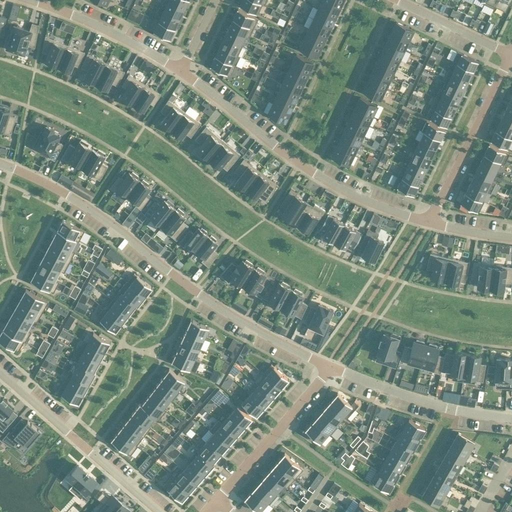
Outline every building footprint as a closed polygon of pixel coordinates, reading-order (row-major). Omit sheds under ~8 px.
[(143,0),(140,6),(149,10),(152,4),(144,0),(143,0)] [(184,10),(164,0),(163,0),(164,0),(168,2),(164,11),(180,19),(184,10)] [(189,0),(164,0),(184,10),(189,0)] [(265,6),(265,5),(254,0),(242,0),(240,6),(258,14),(263,5),(265,6)] [(324,0),(322,0),(318,9),(336,17),(340,7),(324,0)] [(497,0),(485,0),(484,4),(494,9),(497,0)] [(497,0),(494,9),(496,6),(505,10),(510,0),(497,0)] [(134,21),(138,11),(132,8),(127,18),(134,21)] [(233,19),(254,29),(259,19),(238,9),(233,19)] [(318,9),(314,19),(331,27),(336,17),(318,9)] [(180,19),(164,11),(159,21),(155,19),(175,29),(180,19)] [(175,29),(155,19),(150,29),(154,31),(170,39),(175,29)] [(249,38),(254,29),(233,19),(229,28),(249,38)] [(314,19),(309,28),(326,37),(331,27),(314,19)] [(63,21),(59,29),(72,34),(75,26),(63,21)] [(392,32),(409,40),(414,30),(397,22),(392,32)] [(14,25),(7,48),(24,54),(27,45),(35,48),(39,25),(32,23),(30,30),(14,25)] [(275,27),(272,32),(273,33),(278,36),(281,30),(275,27)] [(249,39),(249,38),(229,28),(224,37),(243,46),(247,38),(249,39)] [(309,28),(304,38),(322,46),(326,37),(309,28)] [(392,32),(387,42),(404,50),(409,40),(392,32)] [(54,65),(59,67),(68,45),(45,36),(42,52),(49,55),(45,63),(53,66),(54,65)] [(238,55),(243,46),(224,37),(220,47),(238,55)] [(322,46),(304,38),(300,48),(317,56),(322,46)] [(399,60),(404,50),(387,42),(382,52),(399,60)] [(68,45),(59,67),(70,72),(73,65),(79,67),(85,52),(68,45)] [(238,56),(238,55),(220,47),(215,56),(236,66),(236,65),(232,63),(236,55),(238,56)] [(453,61),(457,63),(473,71),(478,61),(458,51),(453,61)] [(378,61),(395,69),(399,60),(382,52),(378,61)] [(94,83),(96,84),(107,63),(88,53),(81,68),(88,71),(84,78),(86,79),(85,81),(93,85),(94,83)] [(297,55),(292,65),(309,73),(314,63),(297,55)] [(231,76),(236,66),(215,56),(211,66),(231,76)] [(408,70),(412,64),(403,58),(399,64),(408,70)] [(378,61),(373,71),(390,79),(395,69),(378,61)] [(107,63),(96,84),(98,85),(97,87),(104,90),(105,89),(108,90),(111,83),(117,86),(125,72),(107,63)] [(473,71),(457,63),(453,72),(469,80),(473,71)] [(235,70),(246,74),(249,68),(237,64),(235,70)] [(287,74),(304,83),(309,73),(292,65),(287,74)] [(385,89),(390,79),(373,71),(368,81),(385,89)] [(469,80),(453,72),(448,81),(465,89),(469,80)] [(133,105),(146,84),(129,74),(122,86),(127,89),(122,98),(133,105)] [(304,83),(287,74),(282,84),(299,92),(304,83)] [(171,89),(179,93),(185,82),(177,78),(171,89)] [(465,89),(448,81),(446,80),(442,90),(460,98),(465,89)] [(381,99),(385,89),(368,81),(363,91),(381,99)] [(161,94),(146,84),(133,105),(144,111),(149,103),(154,106),(161,94)] [(278,94),(295,102),(299,92),(282,84),(278,94)] [(460,98),(442,90),(440,89),(435,98),(440,100),(456,108),(460,98)] [(295,102),(278,94),(273,103),(290,112),(295,102)] [(356,107),(373,115),(377,105),(360,97),(356,107)] [(431,107),(435,109),(451,117),(456,108),(440,100),(435,98),(431,107)] [(161,122),(172,130),(185,112),(169,100),(161,111),(166,115),(161,122)] [(290,112),(273,103),(268,114),(285,122),(290,112)] [(0,105),(0,132),(3,133),(4,131),(11,133),(15,120),(8,118),(10,111),(7,110),(8,108),(0,106),(0,105)] [(356,107),(351,117),(368,125),(373,115),(356,107)] [(426,117),(447,127),(451,117),(435,109),(431,107),(426,117)] [(511,114),(505,111),(501,121),(511,126),(511,114)] [(185,112),(172,130),(182,138),(187,131),(192,135),(201,123),(185,112)] [(346,127),(363,135),(368,125),(351,117),(346,127)] [(422,131),(424,132),(440,139),(445,130),(427,121),(422,131)] [(496,130),(511,138),(511,126),(501,121),(496,130)] [(61,134),(54,130),(47,126),(40,139),(38,138),(34,146),(36,147),(49,154),(48,157),(55,161),(63,144),(57,141),(61,134)] [(206,157),(209,159),(224,141),(206,126),(195,139),(196,140),(198,139),(203,144),(202,145),(198,150),(199,152),(198,153),(205,158),(206,157)] [(341,136),(359,145),(363,135),(346,127),(341,136)] [(507,148),(511,138),(496,130),(491,141),(507,148)] [(420,141),(436,149),(440,139),(424,132),(420,141)] [(341,136),(337,146),(354,154),(359,145),(341,136)] [(81,169),(92,149),(87,146),(88,144),(81,140),(76,148),(70,144),(61,158),(81,169)] [(224,141),(209,159),(219,168),(221,166),(227,170),(240,154),(224,141)] [(436,149),(420,141),(415,150),(432,158),(436,149)] [(484,154),(501,162),(505,164),(510,154),(489,144),(484,154)] [(349,165),(354,154),(337,146),(332,156),(349,165)] [(97,152),(92,149),(81,169),(100,180),(108,166),(101,162),(105,154),(98,150),(97,152)] [(432,158),(415,150),(411,159),(427,167),(432,158)] [(480,164),(496,172),(501,162),(484,154),(480,164)] [(244,189),(246,190),(260,172),(244,159),(234,171),(241,176),(236,182),(238,184),(236,185),(243,190),(244,189)] [(427,167),(411,159),(407,168),(423,176),(427,167)] [(496,172),(480,164),(475,173),(491,181),(496,172)] [(398,176),(418,185),(423,176),(407,168),(402,166),(398,176)] [(362,176),(368,179),(370,173),(365,170),(362,176)] [(127,197),(140,180),(138,178),(139,177),(132,172),(131,174),(129,172),(124,179),(119,176),(110,188),(115,192),(117,190),(127,197)] [(260,172),(246,190),(248,192),(247,193),(254,198),(255,197),(257,198),(258,196),(266,203),(278,185),(260,172)] [(470,183),(487,191),(491,193),(496,183),(491,181),(475,173),(470,183)] [(70,188),(74,181),(62,174),(58,181),(70,188)] [(414,195),(418,185),(398,176),(393,185),(414,195)] [(142,181),(140,180),(127,197),(137,205),(136,206),(141,209),(149,198),(145,195),(150,188),(148,186),(149,184),(143,180),(142,181)] [(95,193),(74,181),(70,188),(91,200),(95,193)] [(487,191),(470,183),(466,193),(482,201),(487,191)] [(293,222),(306,202),(296,195),(297,193),(291,189),(280,206),(286,209),(282,215),(293,222)] [(335,195),(325,189),(323,194),(333,199),(335,195)] [(110,191),(103,201),(108,205),(115,196),(110,191)] [(484,202),(482,201),(466,193),(461,203),(479,212),(484,202)] [(144,214),(160,227),(175,208),(173,206),(174,205),(168,200),(167,201),(165,200),(160,205),(155,201),(144,214)] [(313,207),(306,202),(293,222),(294,222),(298,224),(298,225),(308,232),(316,219),(319,221),(325,211),(315,204),(313,207)] [(175,208),(160,227),(177,241),(187,227),(180,222),(185,216),(183,215),(184,213),(178,208),(177,210),(175,208)] [(323,236),(334,243),(345,223),(328,214),(320,229),(325,232),(323,236)] [(382,217),(379,223),(387,226),(389,219),(382,217)] [(63,219),(57,230),(79,241),(85,231),(63,219)] [(345,223),(334,243),(345,249),(347,245),(354,249),(362,233),(345,223)] [(86,229),(89,237),(100,231),(96,224),(86,229)] [(185,245),(194,252),(208,235),(206,234),(207,232),(202,228),(200,229),(199,228),(194,234),(189,230),(179,243),(183,247),(185,245)] [(377,238),(379,234),(368,229),(362,242),(367,245),(362,255),(375,261),(384,242),(377,238)] [(79,241),(57,230),(58,231),(53,241),(75,252),(71,249),(76,240),(79,242),(79,241)] [(152,237),(146,232),(141,238),(146,243),(152,237)] [(208,235),(194,252),(203,259),(201,261),(208,267),(219,254),(212,249),(217,243),(215,241),(217,240),(211,235),(210,237),(208,235)] [(444,236),(442,244),(452,246),(454,238),(444,236)] [(53,241),(48,251),(70,262),(75,252),(53,241)] [(153,248),(159,253),(163,248),(157,242),(153,248)] [(95,244),(93,248),(101,253),(103,248),(95,244)] [(510,247),(496,245),(495,252),(509,254),(510,247)] [(93,248),(92,248),(94,249),(92,254),(98,257),(101,253),(93,248)] [(110,249),(106,254),(112,259),(117,254),(110,249)] [(65,272),(70,262),(48,251),(43,261),(65,272)] [(445,281),(450,258),(430,253),(427,269),(433,270),(431,279),(439,281),(439,279),(445,281)] [(470,262),(450,258),(445,281),(450,282),(450,284),(458,286),(459,282),(465,283),(470,262)] [(90,260),(84,270),(90,273),(95,263),(90,260)] [(231,280),(242,287),(254,267),(252,266),(253,264),(246,260),(245,262),(243,260),(239,266),(237,264),(237,265),(232,262),(220,275),(229,283),(231,280)] [(43,261),(37,271),(59,282),(60,282),(55,280),(60,270),(64,273),(65,272),(43,261)] [(491,289),(494,264),(474,262),(471,278),(479,279),(478,287),(491,289)] [(100,263),(96,268),(103,273),(107,268),(100,263)] [(511,282),(511,266),(494,264),(491,289),(493,289),(493,291),(501,292),(501,290),(504,290),(504,284),(511,284),(511,282)] [(254,267),(242,287),(261,299),(262,297),(270,284),(271,283),(264,278),(266,275),(264,273),(265,272),(258,267),(257,269),(254,267)] [(59,282),(37,271),(32,281),(31,280),(30,281),(54,293),(59,282)] [(126,282),(146,297),(146,296),(147,295),(153,288),(145,281),(141,278),(134,273),(127,282),(126,282)] [(88,282),(83,292),(90,296),(96,286),(88,282)] [(119,291),(139,306),(146,297),(126,282),(119,291)] [(270,284),(262,297),(266,300),(265,302),(281,310),(282,308),(291,289),(289,288),(290,286),(282,282),(281,284),(279,283),(276,288),(270,284)] [(21,300),(43,312),(49,302),(26,289),(25,289),(27,290),(21,300)] [(73,290),(73,289),(69,295),(76,299),(79,293),(73,290)] [(291,289),(282,308),(301,318),(308,305),(301,301),(304,296),(301,295),(302,293),(295,289),(294,291),(291,289)] [(119,292),(112,300),(130,314),(137,305),(138,306),(139,306),(119,291),(119,292)] [(37,322),(43,312),(21,300),(15,310),(37,322)] [(104,308),(123,323),(128,316),(129,314),(130,314),(112,300),(106,309),(104,307),(104,308)] [(230,306),(245,315),(248,309),(234,300),(230,306)] [(84,314),(88,306),(78,301),(74,309),(84,314)] [(323,332),(334,310),(319,303),(315,311),(310,308),(304,322),(309,324),(309,326),(323,332)] [(62,307),(59,313),(66,317),(69,311),(62,307)] [(123,323),(104,308),(96,317),(115,332),(116,332),(121,325),(122,323),(123,323)] [(15,310),(10,320),(31,332),(32,332),(28,329),(33,320),(37,323),(37,322),(15,310)] [(187,329),(205,337),(209,328),(205,326),(205,325),(201,323),(200,324),(191,320),(191,319),(187,327),(187,328),(187,329)] [(26,342),(31,332),(10,320),(4,329),(3,328),(3,329),(26,342)] [(63,327),(69,330),(72,324),(67,321),(63,327)] [(278,325),(275,331),(283,335),(286,330),(278,325)] [(26,342),(3,329),(0,333),(0,340),(19,351),(24,342),(26,342)] [(70,340),(73,335),(62,329),(59,334),(70,340)] [(182,339),(200,348),(205,337),(187,329),(187,330),(186,329),(182,339)] [(86,342),(105,353),(105,352),(106,350),(111,342),(110,342),(93,333),(88,343),(86,342)] [(381,338),(381,339),(380,343),(379,344),(381,344),(377,354),(391,359),(389,365),(395,367),(400,352),(395,350),(396,345),(398,345),(401,337),(391,333),(390,335),(384,333),(382,339),(381,338)] [(177,350),(195,358),(200,348),(182,339),(181,341),(180,343),(177,350)] [(399,362),(420,368),(426,345),(424,344),(424,342),(417,340),(416,342),(414,341),(412,348),(405,346),(399,362)] [(86,342),(80,352),(100,363),(100,362),(101,360),(105,353),(86,342)] [(441,374),(441,372),(444,357),(437,355),(439,348),(437,348),(437,346),(429,343),(429,345),(426,345),(420,368),(441,374)] [(245,345),(240,354),(243,356),(245,357),(250,348),(245,345)] [(51,362),(56,352),(54,351),(51,349),(45,359),(51,362)] [(195,359),(195,358),(177,350),(176,351),(177,351),(176,353),(175,353),(171,362),(172,362),(195,372),(200,361),(195,359)] [(74,362),(96,374),(96,373),(94,372),(95,370),(100,363),(80,352),(82,353),(77,363),(74,361),(74,362)] [(444,357),(441,372),(463,375),(466,354),(455,352),(455,354),(445,352),(444,357)] [(243,356),(240,354),(236,361),(241,366),(247,359),(245,358),(245,357),(243,356)] [(466,354),(463,375),(476,378),(476,381),(483,382),(486,364),(479,363),(481,356),(466,354)] [(497,358),(496,380),(510,381),(510,386),(511,386),(511,365),(511,364),(511,358),(503,358),(503,359),(497,358)] [(45,359),(41,366),(47,369),(51,362),(45,359)] [(90,384),(96,374),(74,362),(69,372),(90,384)] [(227,362),(222,371),(225,373),(230,364),(227,362)] [(241,370),(234,364),(230,372),(235,376),(241,370)] [(271,364),(263,374),(281,389),(281,388),(282,387),(283,387),(289,380),(289,379),(282,373),(282,372),(278,369),(278,370),(271,364)] [(163,377),(178,389),(185,381),(170,369),(169,368),(164,376),(163,377)] [(63,382),(85,394),(89,386),(90,384),(69,372),(68,372),(69,373),(64,382),(63,381),(63,382)] [(281,389),(263,374),(264,375),(256,383),(256,382),(255,383),(273,398),(273,397),(275,396),(281,389)] [(231,377),(228,375),(222,385),(228,389),(234,380),(231,377)] [(178,390),(178,389),(163,377),(162,378),(162,377),(157,385),(156,386),(173,400),(180,391),(178,390)] [(84,394),(85,394),(63,382),(57,392),(65,396),(64,397),(69,399),(69,398),(79,404),(83,396),(84,394)] [(255,383),(247,392),(265,407),(266,406),(267,404),(268,404),(273,398),(255,383)] [(149,395),(164,407),(170,400),(172,401),(173,400),(156,386),(155,387),(155,386),(149,394),(150,394),(149,395)] [(483,387),(476,387),(475,400),(482,401),(483,387)] [(219,398),(223,393),(219,390),(215,394),(219,398)] [(265,407),(247,392),(250,394),(242,403),(256,416),(257,417),(263,409),(265,407)] [(329,402),(344,416),(353,406),(347,401),(344,398),(338,393),(332,400),(331,401),(330,401),(329,402)] [(142,404),(160,419),(167,410),(164,408),(164,407),(149,395),(148,396),(148,395),(142,403),(143,403),(142,404)] [(0,415),(2,418),(0,420),(0,429),(3,432),(18,415),(12,410),(13,409),(14,409),(7,403),(8,402),(3,398),(2,398),(0,396),(0,415)] [(211,398),(203,407),(206,410),(214,401),(211,398)] [(321,411),(338,426),(337,424),(338,423),(344,416),(329,402),(324,409),(323,410),(322,410),(321,411)] [(133,412),(149,424),(155,416),(159,420),(160,419),(142,404),(141,405),(140,403),(133,412)] [(229,415),(244,428),(245,428),(245,427),(246,426),(253,418),(252,418),(238,405),(229,415)] [(330,435),(338,426),(321,411),(316,418),(315,419),(314,419),(313,420),(330,435)] [(126,421),(145,435),(151,427),(148,425),(149,424),(133,412),(132,413),(131,415),(126,421)] [(238,435),(244,428),(229,415),(222,423),(218,420),(218,421),(237,437),(237,436),(238,435)] [(15,427),(10,432),(9,431),(2,439),(13,446),(18,440),(28,448),(41,433),(28,421),(26,422),(21,418),(14,426),(15,427)] [(401,428),(420,440),(421,438),(420,438),(421,436),(422,437),(426,429),(426,428),(426,429),(419,425),(420,424),(416,422),(415,423),(409,419),(403,429),(401,428)] [(330,435),(313,420),(312,422),(313,422),(311,423),(305,430),(306,430),(311,435),(311,436),(314,439),(315,438),(320,443),(328,434),(330,435)] [(119,430),(138,444),(145,435),(126,421),(125,422),(124,424),(119,430)] [(218,421),(210,430),(229,446),(229,445),(230,444),(237,437),(218,421)] [(401,428),(395,439),(414,450),(418,443),(419,441),(420,440),(401,428)] [(137,445),(138,444),(119,430),(118,431),(117,433),(111,440),(119,447),(122,450),(123,449),(131,455),(138,446),(137,445)] [(206,442),(221,455),(221,454),(222,453),(229,446),(210,430),(213,433),(206,442)] [(453,443),(468,452),(475,442),(459,433),(453,443)] [(171,444),(176,448),(181,443),(176,438),(171,444)] [(413,451),(414,450),(395,439),(394,439),(396,440),(391,450),(408,460),(412,453),(413,451)] [(198,450),(197,450),(214,465),(213,463),(214,462),(215,462),(221,455),(206,442),(198,450)] [(462,463),(468,452),(453,443),(447,454),(462,463)] [(181,452),(176,448),(171,444),(165,451),(174,459),(181,452)] [(214,465),(197,450),(189,459),(206,474),(212,468),(213,466),(214,465)] [(391,450),(385,461),(402,471),(406,463),(407,462),(408,460),(391,450)] [(158,459),(161,462),(167,456),(164,453),(158,459)] [(276,462),(295,479),(303,469),(294,461),(295,461),(291,458),(285,454),(285,453),(279,460),(278,462),(277,461),(276,462)] [(441,464),(456,473),(462,463),(447,454),(441,464)] [(150,463),(155,458),(152,455),(147,461),(145,459),(138,468),(143,472),(150,463)] [(206,475),(206,474),(189,459),(189,460),(191,461),(184,470),(182,468),(198,483),(204,476),(206,474),(206,475)] [(377,469),(376,470),(396,481),(400,474),(401,472),(402,471),(385,461),(380,468),(379,471),(377,469)] [(287,488),(295,479),(276,462),(271,469),(270,471),(270,470),(269,471),(287,488)] [(456,473),(441,464),(435,475),(450,484),(456,473)] [(80,499),(82,497),(86,501),(91,496),(86,492),(96,481),(79,465),(68,477),(74,483),(69,489),(78,496),(80,499)] [(198,483),(182,468),(174,477),(172,475),(172,476),(190,492),(197,485),(196,485),(198,483),(198,484),(198,483)] [(149,478),(153,473),(149,469),(145,474),(149,478)] [(396,481),(376,470),(370,481),(379,486),(378,486),(382,488),(389,492),(394,484),(395,482),(396,481)] [(287,488),(269,471),(263,478),(262,480),(262,479),(261,480),(277,495),(278,495),(276,493),(283,485),(287,488)] [(444,494),(450,484),(435,475),(428,485),(444,494)] [(190,493),(190,492),(172,476),(164,485),(171,492),(170,492),(174,496),(175,495),(182,501),(182,502),(189,494),(188,494),(190,492),(190,493)] [(270,504),(277,495),(261,480),(255,487),(254,489),(254,488),(253,489),(270,504)] [(438,505),(444,494),(428,485),(422,496),(438,505)] [(270,504),(253,489),(252,491),(251,492),(250,492),(244,499),(245,499),(251,504),(250,505),(253,508),(254,507),(259,511),(267,503),(269,505),(270,504)] [(97,504),(98,505),(91,511),(118,511),(119,511),(122,507),(121,506),(122,504),(117,500),(115,501),(106,493),(97,504)] [(359,503),(352,511),(372,511),(369,509),(366,506),(365,507),(359,503)]
